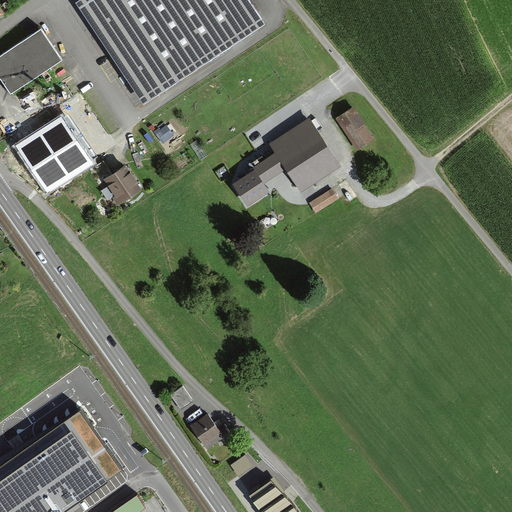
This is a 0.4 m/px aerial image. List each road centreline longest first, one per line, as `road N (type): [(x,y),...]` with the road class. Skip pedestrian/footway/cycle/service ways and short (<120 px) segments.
road 1 (residential): [(0,176),(26,191),(79,246),(173,363),(315,511)]
road 2 (primary): [(226,511),(0,191)]
road 3 (unknown): [(48,0),(110,103),(132,114),(294,7)]
